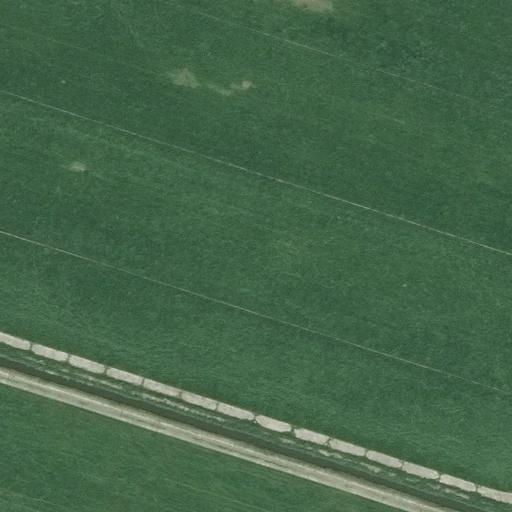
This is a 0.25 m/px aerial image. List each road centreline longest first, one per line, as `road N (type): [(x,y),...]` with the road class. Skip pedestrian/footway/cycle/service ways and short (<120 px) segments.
road 1 (track): [(0,339),(511,499)]
road 2 (track): [(0,378),(415,511)]
